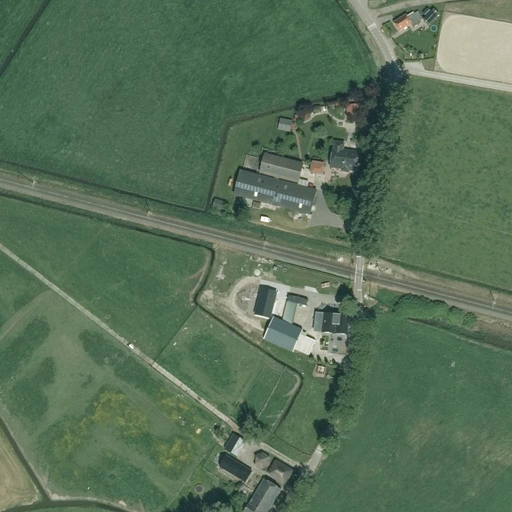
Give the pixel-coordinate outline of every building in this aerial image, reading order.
[(439,15),(433,9),(423,20),(428,26),(439,15)] [(418,12),(413,14),(413,13),(406,17),(405,15),(393,23),(399,32),(411,24),(413,28),(419,24),(418,22),(423,19),(418,12)] [(343,103),(345,115),(359,113),(357,100),(343,103)] [(310,116),(307,109),(300,112),(302,119),(310,116)] [(333,150),(333,149),(330,168),(341,169),(341,172),(348,173),(348,170),(355,172),(358,153),(342,151),(343,144),(334,143),(333,150)] [(240,171),(233,196),(235,196),(233,204),(240,204),(240,205),(243,206),(245,199),(295,211),(293,220),(300,222),(302,213),(309,215),(315,190),(278,181),(278,178),(297,183),(302,164),(264,154),(259,173),(274,177),(274,180),(240,171)] [(314,168),(312,176),(324,178),(325,170),(314,168)] [(296,296),(294,303),(302,306),(305,298),(296,296)] [(314,332),(323,333),(322,338),(328,339),(329,333),(347,335),(348,317),(316,314),(314,332)] [(315,341),(300,335),(302,331),(273,318),(263,340),(293,353),(294,350),(308,356),(315,341)] [(250,326),(249,329),(259,334),(260,331),(250,326)] [(234,435),(228,444),(224,450),(236,458),(246,443),(234,435)] [(254,454),(255,466),(267,465),(267,454),(254,454)] [(285,483),(292,471),(275,461),(268,473),(285,483)] [(245,485),(252,474),(237,465),(230,475),(245,485)] [(248,505),(243,511),(267,511),(281,490),(263,480),(248,505)]
